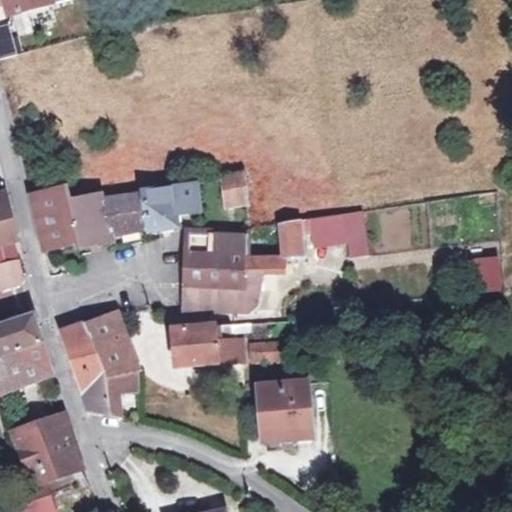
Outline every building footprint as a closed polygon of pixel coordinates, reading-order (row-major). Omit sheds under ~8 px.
[(4,0),(9,18),(53,5),(51,0),(4,0)] [(0,29),(0,59),(15,55),(7,27),(0,29)] [(247,205),(242,176),(222,180),(227,208),(247,205)] [(142,198),(104,202),(103,197),(70,205),(67,191),(31,197),(44,251),(75,245),(81,250),(114,244),(112,237),(146,231),(146,236),(178,229),(176,217),(199,213),(196,184),(141,193),(142,198)] [(0,246),(17,242),(16,231),(8,203),(0,204),(0,246)] [(341,216),(313,220),(315,232),(316,240),(344,236),(341,216)] [(315,232),(313,220),(277,225),(280,257),(302,256),(300,233),(315,232)] [(248,313),(251,312),(253,310),(257,306),(259,303),(260,300),(261,296),(262,275),(281,272),(282,258),(247,258),(247,235),(186,234),(186,256),(185,312),(248,313)] [(17,242),(0,246),(0,266),(21,261),(17,242)] [(470,294),(502,293),(501,256),(469,257),(470,294)] [(0,266),(0,282),(2,293),(19,288),(25,280),(21,261),(0,266)] [(118,382),(140,381),(139,369),(119,318),(62,334),(77,375),(90,412),(122,417),(119,394),(118,382)] [(33,319),(0,330),(0,396),(51,377),(33,319)] [(173,332),(176,369),(243,362),(241,343),(232,343),(231,326),(173,332)] [(140,394),(140,381),(118,382),(119,394),(140,394)] [(266,443),(313,439),(308,384),(260,388),(266,443)] [(32,487),(19,492),(25,509),(26,511),(55,511),(45,484),(82,469),(65,417),(14,436),(32,487)] [(250,510),(252,511),(272,511),(256,502),(250,510)]
